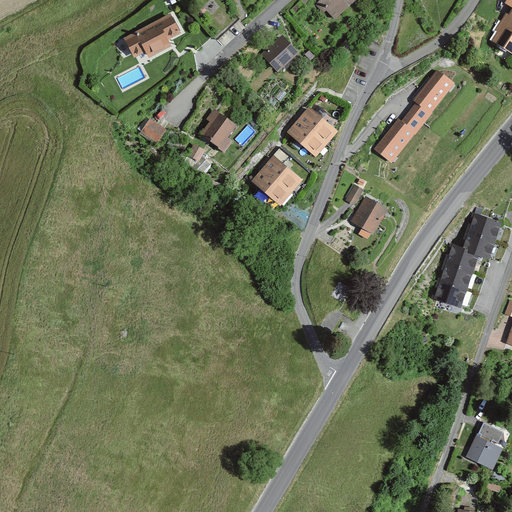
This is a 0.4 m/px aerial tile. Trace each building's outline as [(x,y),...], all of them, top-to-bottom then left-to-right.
[(319,0),(317,2),(332,19),(353,0),(319,0)] [(511,8),(491,41),(511,53),(511,8)] [(171,16),(123,40),(133,58),(143,53),(145,57),(170,44),(168,40),(181,34),(171,16)] [(299,53),(282,36),(262,55),(278,72),(299,53)] [(397,119),(373,149),(391,164),(454,86),(436,71),(411,102),(414,105),(400,122),(397,119)] [(309,108),(286,133),(313,158),(336,133),(309,108)] [(235,127),(213,109),(204,119),(208,123),(198,135),(220,154),(230,143),(224,140),(235,127)] [(153,116),(142,129),(157,142),(168,128),(153,116)] [(210,160),(203,157),(206,148),(193,143),(185,162),(206,170),(210,160)] [(261,170),(251,180),(277,206),(300,183),(271,155),(259,167),(261,170)] [(363,191),(352,185),(343,200),(353,206),(363,191)] [(364,198),(351,221),(373,233),(386,211),(364,198)] [(462,249),(452,246),(434,297),(460,306),(477,256),(488,259),(501,223),(474,214),(462,249)] [(511,303),(509,302),(502,316),(511,320),(511,303)] [(511,321),(503,346),(511,349),(511,321)] [(502,449),(477,437),(468,456),(493,468),(502,449)]
